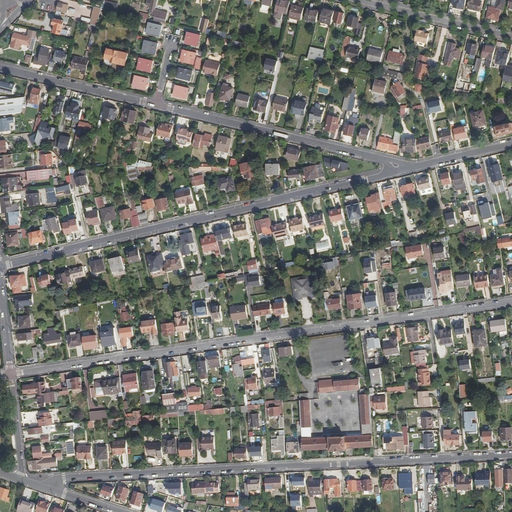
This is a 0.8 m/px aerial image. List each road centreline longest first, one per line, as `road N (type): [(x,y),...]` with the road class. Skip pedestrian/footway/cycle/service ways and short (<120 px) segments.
road 1 (residential): [(511,301),(10,373)]
road 2 (residential): [(48,488),(57,478),(511,455)]
road 3 (residential): [(403,170),(0,265)]
road 4 (residential): [(403,170),(156,105)]
road 5 (residential): [(156,105),(0,67)]
road 6 (residential): [(511,36),(360,0)]
